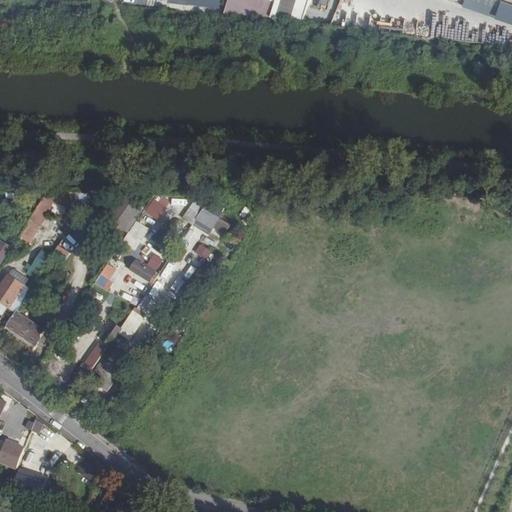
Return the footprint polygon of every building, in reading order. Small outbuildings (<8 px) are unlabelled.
[(223,8),(223,0),(190,0),(190,7),(223,8)] [(96,193),(48,192),(37,210),(70,232),(96,193)] [(128,235),(145,210),(122,194),(105,219),(128,235)] [(185,218),(195,223),(205,205),(195,200),(185,218)] [(151,215),(161,220),(167,206),(157,202),(151,215)] [(195,224),(211,235),(215,228),(226,235),(233,226),(206,208),(195,224)] [(135,251),(151,231),(140,222),(124,241),(135,251)] [(0,269),(13,246),(2,240),(0,243),(0,269)] [(207,260),(213,252),(202,244),(196,252),(207,260)] [(58,249),(52,258),(63,265),(69,257),(58,249)] [(155,274),(138,263),(132,272),(149,283),(155,274)] [(107,264),(98,287),(111,292),(115,282),(114,281),(119,268),(107,264)] [(0,287),(0,304),(14,313),(23,300),(30,291),(8,275),(0,287)] [(23,300),(26,302),(33,292),(30,291),(23,300)] [(14,313),(18,315),(26,302),(23,300),(14,313)] [(121,333),(133,341),(147,319),(135,311),(121,333)] [(14,313),(6,326),(36,345),(40,338),(37,336),(41,330),(18,315),(14,313)] [(109,343),(119,328),(111,322),(101,337),(109,343)] [(91,356),(96,361),(106,348),(99,344),(91,356)] [(111,367),(102,360),(90,377),(108,389),(114,380),(106,375),(111,367)] [(42,435),(45,424),(30,420),(27,431),(42,435)] [(24,468),(27,457),(7,450),(3,461),(24,468)] [(114,508),(108,507),(106,511),(134,511),(132,511),(131,511),(121,511),(122,508),(124,501),(117,499),(116,504),(115,504),(114,508)]
